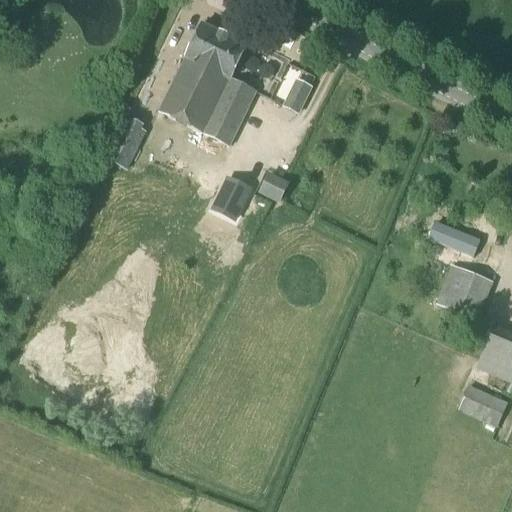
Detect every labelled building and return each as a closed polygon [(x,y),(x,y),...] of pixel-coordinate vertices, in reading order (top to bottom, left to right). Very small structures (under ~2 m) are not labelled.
[(228,149),(256,95),(229,83),(246,48),(201,26),(157,114),(228,149)] [(161,74),(152,97),(161,101),(171,78),(161,74)] [(127,170),(144,136),(139,133),(141,127),(125,119),(105,159),(127,170)] [(289,186),(268,176),(258,196),(278,207),(289,186)] [(429,215),(423,232),(475,254),(482,237),(429,215)] [(476,323),(492,285),(450,268),(435,307),(476,323)] [(450,328),(465,334),(469,324),(454,319),(450,328)] [(511,386),(511,335),(493,328),(475,371),(511,386)] [(488,389),(477,384),(474,391),(469,389),(454,424),(491,440),(511,395),(489,386),(488,389)]
